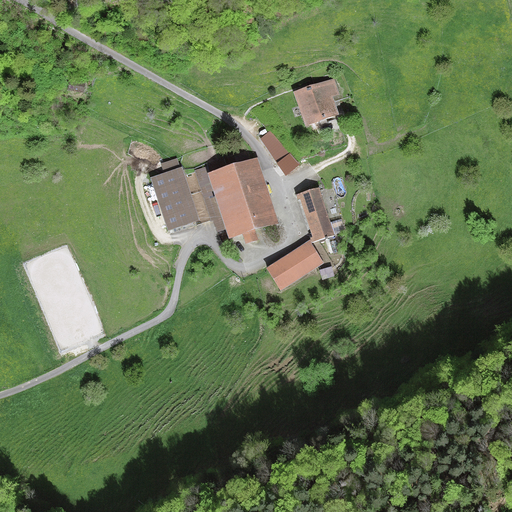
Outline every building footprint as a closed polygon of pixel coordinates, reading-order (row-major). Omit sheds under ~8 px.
[(81,92),(83,82),(71,80),(69,90),(81,92)] [(331,80),(295,93),(310,132),(338,122),(330,100),(337,97),(331,80)] [(185,169),(183,169),(200,220),(201,224),(214,220),(218,231),(226,229),(229,239),(242,233),(246,244),(258,240),(255,228),(279,224),(257,157),(207,173),(205,167),(195,171),(194,168),(185,169)] [(161,163),(164,173),(180,168),(177,158),(161,163)] [(164,173),(150,177),(168,231),(200,220),(183,169),(182,167),(180,168),(164,173)] [(328,193),(302,200),(314,243),(332,238),(327,220),(335,218),(328,193)] [(321,264),(308,245),(268,271),(281,290),(321,264)]
